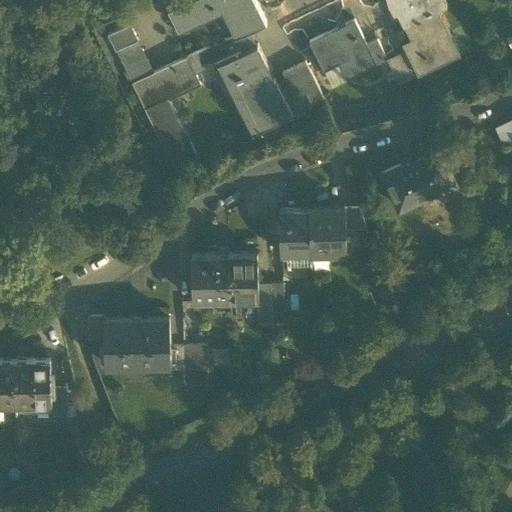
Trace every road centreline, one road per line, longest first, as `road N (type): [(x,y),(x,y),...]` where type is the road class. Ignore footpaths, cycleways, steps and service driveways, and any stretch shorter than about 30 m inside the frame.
road 1 (residential): [(511,100),(290,158),(58,307),(0,328)]
road 2 (residential): [(88,511),(511,313)]
